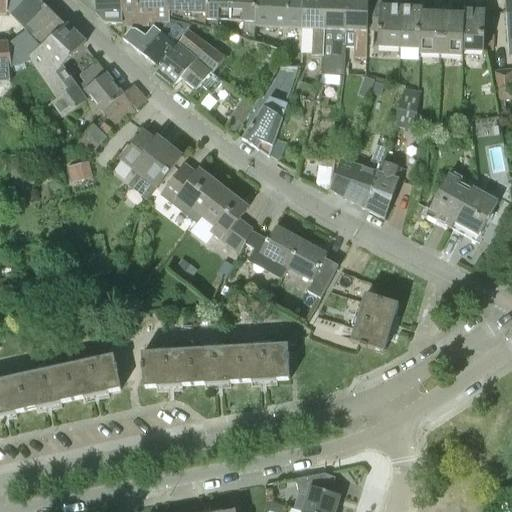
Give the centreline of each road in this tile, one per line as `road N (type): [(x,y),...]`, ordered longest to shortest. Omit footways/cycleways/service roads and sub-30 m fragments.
road 1 (residential): [(466,283),(355,230),(234,154),(61,0)]
road 2 (tertiary): [(0,501),(45,507),(118,494),(330,452),(392,429)]
road 3 (tertiary): [(377,398),(319,419),(40,479),(0,500)]
road 4 (tertiary): [(511,318),(377,398)]
road 5 (tertiary): [(392,429),(511,351)]
